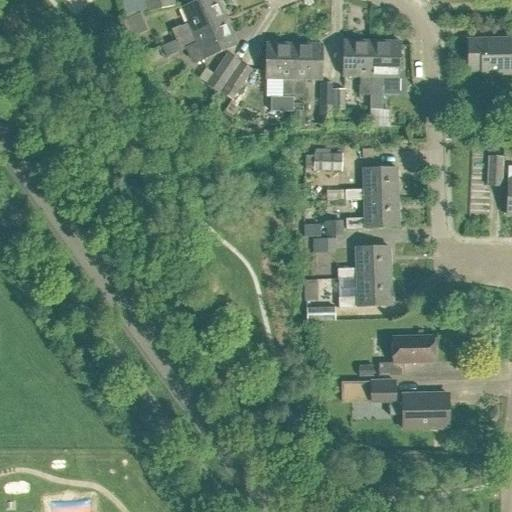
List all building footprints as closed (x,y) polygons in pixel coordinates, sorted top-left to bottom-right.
[(175,7),(173,0),(132,0),(136,14),(146,12),(146,13),(175,7)] [(225,20),(216,0),(198,0),(181,7),(188,24),(180,27),(179,26),(171,30),(175,40),(225,20)] [(175,40),(176,42),(161,48),(165,58),(186,49),(191,60),(193,62),(196,62),(203,59),(204,60),(236,46),(225,20),(175,40)] [(511,38),(467,40),(468,72),(481,72),(481,76),(511,74),(511,38)] [(371,42),(342,41),(342,77),(359,77),(359,86),(358,86),(358,96),(370,96),(371,42)] [(371,42),(370,96),(370,110),(382,110),(382,87),(381,87),(381,78),(399,78),(400,42),(371,42)] [(294,45),(265,44),(264,80),(282,80),(282,89),(281,89),(281,98),(269,98),(269,113),(292,113),(293,126),(305,126),(305,111),(292,111),(292,99),(293,99),(294,45)] [(294,45),(293,99),(304,99),(305,89),(304,89),(304,80),(321,81),(322,45),(294,45)] [(205,86),(217,94),(239,62),(226,54),(205,86)] [(251,71),(240,64),(221,93),(232,101),(251,71)] [(331,111),(331,90),(331,84),(319,84),(319,130),(326,130),(327,125),(331,125),(332,111),(331,111)] [(344,90),(331,90),(331,111),(332,111),(344,111),(344,90)] [(313,172),(341,172),(342,155),(313,155),(313,172)] [(486,187),(501,188),(503,157),(487,157),(486,187)] [(397,198),(397,169),(362,170),(363,190),(344,191),(345,201),(363,201),(363,199),(397,198)] [(363,199),(363,201),(363,219),(345,220),(345,229),(398,227),(397,198),(363,199)] [(334,221),(325,222),(325,236),(342,236),(341,221),(334,221)] [(334,239),(312,239),(312,254),(335,253),(334,239)] [(390,277),(389,248),(355,249),(356,269),(337,270),(337,280),(356,280),(356,278),(390,277)] [(356,280),(357,298),(338,298),(338,308),(391,306),(390,277),(356,278),(356,280)] [(356,280),(337,280),(338,298),(357,298),(356,280)] [(316,281),(302,281),(303,302),(317,302),(316,281)] [(305,309),(306,323),(334,322),(334,307),(305,309)] [(433,363),(432,337),(391,338),(392,364),(377,364),(378,376),(402,376),(402,364),(433,363)] [(358,366),(358,377),(373,376),(372,365),(358,366)] [(448,429),(447,395),(401,396),(401,401),(394,402),(393,383),(370,384),(371,402),(388,402),(389,417),(402,417),(402,430),(448,429)] [(370,384),(340,385),(341,403),(371,402),(370,384)] [(48,501),(48,511),(89,511),(89,499),(48,501)]
